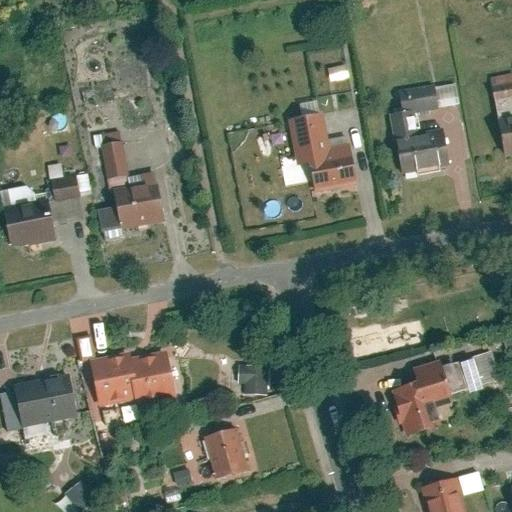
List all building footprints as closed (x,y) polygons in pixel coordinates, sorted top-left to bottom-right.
[(348,142),(331,145),(325,112),(288,119),(296,164),(308,162),(312,188),(355,181),(348,142)] [(511,113),(497,116),(504,155),(511,153),(511,113)] [(394,136),(400,173),(448,165),(442,128),(394,136)] [(120,132),(97,135),(98,143),(121,140),(120,132)] [(101,145),(119,229),(163,220),(154,178),(131,182),(122,141),(101,145)] [(82,195),(90,195),(89,173),(78,174),(78,188),(57,189),(58,212),(82,210),(82,195)] [(76,176),(51,178),(52,188),(77,186),(76,176)] [(3,207),(11,246),(27,242),(28,245),(53,240),(44,198),(3,207)] [(97,406),(133,399),(134,405),(174,397),(165,350),(132,357),(131,351),(88,359),(97,406)] [(433,424),(425,403),(451,393),(439,358),(412,368),(415,377),(390,386),(407,433),(433,424)] [(237,384),(244,384),(243,393),(266,395),(268,365),(246,364),(245,367),(239,366),(237,384)] [(12,383),(21,426),(73,415),(64,372),(12,383)] [(203,436),(215,478),(248,468),(236,427),(203,436)] [(420,486),(426,511),(466,511),(456,476),(420,486)] [(80,510),(97,498),(84,479),(67,491),(80,510)]
